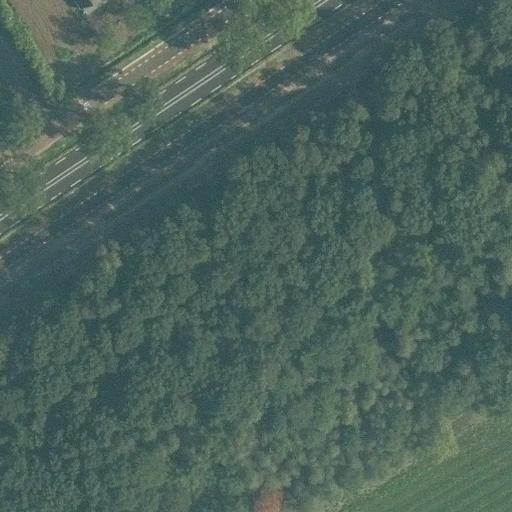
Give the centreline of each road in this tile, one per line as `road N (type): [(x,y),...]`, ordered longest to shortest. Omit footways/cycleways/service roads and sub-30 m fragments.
road 1 (unclassified): [(0,265),(396,0)]
road 2 (primary): [(0,215),(322,0)]
road 3 (unclassified): [(249,0),(51,134)]
